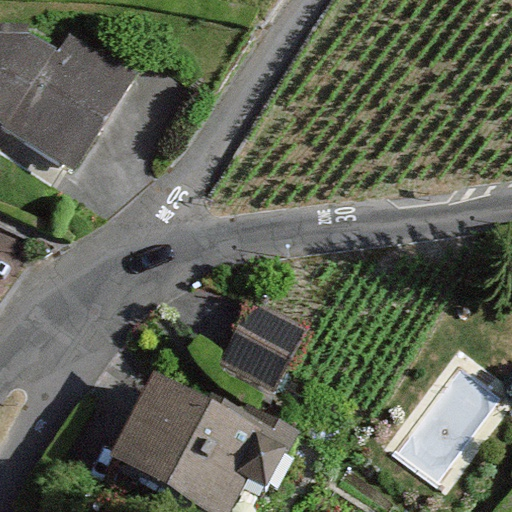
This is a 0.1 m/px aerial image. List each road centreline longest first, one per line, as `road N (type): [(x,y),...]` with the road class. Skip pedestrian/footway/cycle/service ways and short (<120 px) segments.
road 1 (residential): [(152,265),(511,217)]
road 2 (residential): [(338,0),(152,265)]
road 3 (residential): [(152,265),(46,427),(5,511)]
road 4 (residential): [(0,367),(152,265)]
